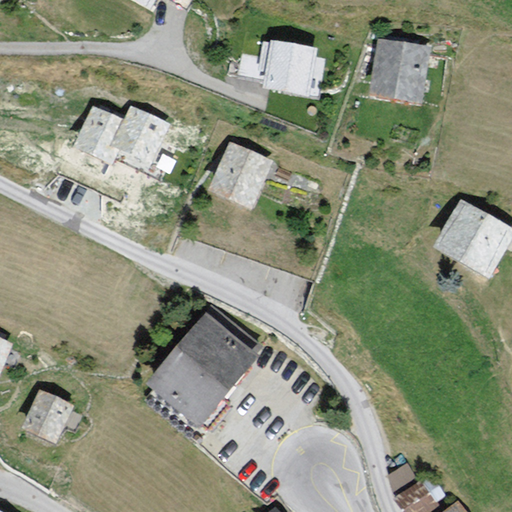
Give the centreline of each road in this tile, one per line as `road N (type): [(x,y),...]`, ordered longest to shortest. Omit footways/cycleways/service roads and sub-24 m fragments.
road 1 (residential): [(389,511),(352,397),(325,357),(274,319),(0,184)]
road 2 (tertiary): [(350,471),(323,446),(298,454),(297,492),(319,511)]
